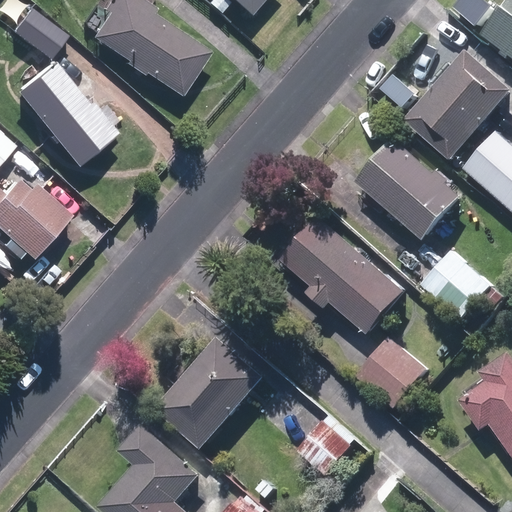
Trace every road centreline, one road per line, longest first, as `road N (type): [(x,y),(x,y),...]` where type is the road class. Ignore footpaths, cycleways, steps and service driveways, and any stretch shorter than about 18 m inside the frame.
road 1 (residential): [(0,441),(386,0)]
road 2 (unknown): [(184,266),(469,511)]
